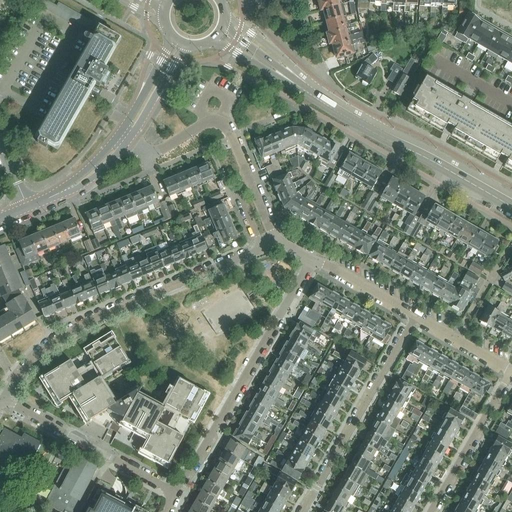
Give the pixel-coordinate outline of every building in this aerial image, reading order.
[(43,0),(39,6),(73,26),(75,22),(88,29),(92,23),(58,4),(56,7),(43,0)] [(323,10),(339,5),(338,0),(320,0),(318,1),(321,11),(323,10)] [(362,1),(369,1),(369,0),(357,0),(357,6),(359,10),(362,10),(362,1)] [(374,8),(381,8),(381,0),(369,0),(369,1),(369,11),(373,11),(374,8)] [(386,2),(393,3),(393,0),(381,0),(381,8),(380,11),(385,12),(386,2)] [(405,3),(405,0),(393,0),(393,3),(392,12),(397,12),(398,3),(405,3)] [(405,0),(405,3),(404,12),(409,13),(410,4),(417,4),(417,0),(405,0)] [(424,5),(431,5),(431,0),(419,0),(419,12),(423,12),(424,5)] [(435,5),(442,6),(442,0),(431,0),(431,5),(430,13),(435,13),(435,5)] [(442,0),(442,6),(442,14),(446,14),(447,6),(454,7),(454,0),(442,0)] [(323,10),(326,21),(343,17),(339,5),(323,10)] [(468,15),(464,21),(457,33),(455,37),(465,44),(468,39),(478,22),(478,21),(474,19),(476,16),(469,12),(468,15)] [(326,21),(330,33),(330,34),(356,27),(355,23),(350,25),(349,23),(347,23),(345,16),(343,17),(326,21)] [(468,39),(478,45),(489,25),(483,21),(482,24),(478,22),(468,39)] [(478,45),(487,50),(498,33),(494,31),(495,28),(489,25),(478,45)] [(90,42),(76,67),(65,62),(64,62),(63,62),(62,63),(62,64),(62,65),(63,65),(66,68),(66,69),(70,71),(71,70),(73,72),(36,137),(39,139),(37,143),(46,147),(48,144),(57,150),(88,95),(84,93),(85,90),(86,90),(87,90),(88,90),(89,89),(89,88),(89,87),(89,86),(88,85),(89,83),(98,88),(100,84),(104,86),(109,76),(106,74),(108,71),(104,68),(120,39),(99,27),(92,38),(87,35),(86,35),(85,35),(85,36),(84,36),(84,37),(84,38),(84,39),(85,39),(90,42)] [(332,43),(333,46),(360,39),(359,34),(354,36),(355,40),(352,41),(351,36),(348,37),(346,30),(356,27),(330,34),(330,33),(327,34),(330,44),(332,43)] [(441,29),(425,35),(435,41),(441,29)] [(487,50),(497,56),(509,36),(503,32),(501,35),(498,33),(487,50)] [(497,56),(507,62),(511,53),(511,37),(509,36),(497,56)] [(360,39),(333,46),(336,58),(355,53),(353,45),(361,43),(360,39)] [(377,72),(368,67),(372,64),(378,59),(373,54),(362,64),(354,77),(362,82),(362,84),(365,86),(368,85),(369,86),(377,72)] [(391,91),(400,96),(417,68),(412,65),(414,61),(410,59),(403,71),(399,79),(391,91)] [(393,83),(397,77),(401,70),(394,65),(390,70),(393,71),(387,80),(393,83)] [(410,105),(407,110),(406,112),(443,133),(449,137),(496,164),(497,164),(502,167),(511,172),(511,126),(471,103),(470,102),(462,98),(461,97),(436,82),(426,77),(425,78),(419,88),(414,97),(410,105)] [(285,151),(296,146),(298,129),(292,128),(278,134),(284,151),(285,151)] [(296,146),(307,152),(317,137),(304,130),(298,129),(296,146)] [(285,151),(284,151),(278,134),(267,139),(273,154),(280,151),(281,153),(283,158),(287,156),(285,151)] [(312,153),(318,157),(319,157),(327,143),(317,137),(307,152),(307,153),(311,155),(312,153)] [(274,156),(273,154),(267,139),(263,140),(262,139),(255,142),(262,159),(269,156),(270,158),(274,156)] [(330,145),(327,143),(319,157),(318,157),(317,159),(322,161),(323,159),(330,163),(331,160),(337,163),(342,154),(337,151),(338,148),(331,143),(330,145)] [(350,176),(351,176),(360,160),(349,154),(338,172),(337,174),(342,177),(344,173),(350,176)] [(297,156),(289,160),(293,170),(299,167),(297,156)] [(305,163),(306,162),(302,159),(297,156),(299,167),(300,168),(304,163),(305,163)] [(280,169),(275,158),(270,160),(272,165),(266,168),(266,169),(268,173),(279,169),(280,169)] [(355,178),(361,182),(370,166),(360,160),(351,176),(350,176),(349,178),(353,181),(355,178)] [(311,169),(307,167),(308,165),(305,163),(304,163),(300,168),(304,172),(307,175),(311,169)] [(196,168),(203,185),(206,184),(205,182),(213,178),(207,164),(196,168)] [(370,166),(361,182),(367,186),(366,188),(371,191),(381,172),(370,166)] [(185,173),(191,187),(196,185),(197,188),(203,185),(196,168),(185,173)] [(268,173),(270,179),(282,174),(280,169),(279,169),(268,173)] [(277,191),(292,185),(289,179),(297,175),(296,171),(273,180),(274,185),(273,185),(275,191),(277,191)] [(328,189),(333,182),(337,175),(337,174),(336,172),(332,171),(323,186),(328,189)] [(191,187),(185,173),(174,177),(181,194),(184,193),(183,191),(191,187)] [(181,194),(174,177),(163,182),(169,196),(174,194),(175,197),(181,194)] [(387,197),(393,201),(394,201),(403,185),(392,178),(381,197),(386,200),(387,197)] [(281,201),(281,202),(295,196),(296,194),(294,189),(296,188),(301,183),(300,181),(292,185),(277,191),(279,195),(277,196),(280,202),(281,201)] [(398,203),(404,207),(413,191),(403,185),(394,201),(393,201),(392,203),(396,206),(398,203)] [(160,208),(160,207),(159,203),(152,187),(146,189),(145,188),(140,190),(147,207),(153,204),(154,206),(156,209),(160,208)] [(296,214),(304,200),(299,197),(305,188),(304,187),(296,194),(295,196),(281,202),(284,209),(286,208),(290,211),(290,212),(295,216),(296,214)] [(344,198),(345,197),(348,192),(343,189),(340,194),(339,195),(344,198)] [(147,207),(140,190),(135,192),(136,193),(130,196),(137,215),(138,216),(143,214),(142,212),(148,209),(147,207)] [(305,221),(306,220),(314,206),(309,203),(315,192),(311,190),(306,199),(305,198),(304,200),(296,214),(300,217),(300,218),(305,221)] [(424,197),(413,191),(404,207),(411,210),(409,213),(410,214),(405,224),(413,229),(420,217),(415,215),(424,197)] [(211,202),(222,198),(219,192),(208,197),(211,202)] [(366,211),(373,201),(372,200),(375,195),(370,192),(361,208),(366,211)] [(325,212),(324,212),(318,208),(320,206),(319,206),(324,197),(320,195),(314,206),(306,220),(310,222),(309,224),(315,227),(316,226),(317,226),(325,212)] [(126,220),(137,215),(130,196),(124,198),(123,197),(118,199),(125,216),(126,220)] [(119,218),(125,216),(118,199),(113,201),(113,203),(107,205),(114,220),(118,231),(123,229),(119,218)] [(171,218),(167,207),(166,207),(164,201),(159,203),(160,207),(160,208),(165,221),(171,218)] [(325,212),(317,226),(320,228),(319,229),(325,233),(326,231),(327,232),(335,218),(334,218),(328,214),(330,212),(329,212),(334,203),(330,201),(324,212),(325,212)] [(378,203),(373,201),(366,211),(371,214),(378,203)] [(215,208),(213,204),(203,208),(205,213),(209,212),(208,211),(215,208)] [(118,231),(114,220),(107,205),(101,208),(101,206),(96,208),(103,225),(110,222),(112,227),(111,228),(113,233),(118,239),(119,240),(122,239),(121,237),(118,231)] [(171,218),(177,216),(173,205),(167,207),(171,218)] [(206,225),(213,222),(228,216),(223,205),(220,206),(215,208),(214,209),(208,211),(211,218),(204,221),(206,225)] [(421,215),(419,219),(409,236),(414,239),(422,226),(426,228),(429,224),(435,227),(434,229),(445,211),(444,211),(445,209),(440,207),(439,208),(434,205),(426,218),(421,215)] [(345,223),(344,223),(338,220),(340,218),(339,218),(344,209),(340,207),(334,218),(335,218),(327,232),(330,234),(329,235),(335,239),(336,237),(337,237),(345,223)] [(103,225),(96,208),(91,211),(91,212),(85,214),(93,233),(104,229),(103,225)] [(455,217),(445,211),(434,229),(438,231),(439,230),(446,233),(445,235),(455,217)] [(345,223),(337,237),(340,240),(339,241),(346,245),(355,229),(348,226),(350,224),(349,224),(354,215),(350,213),(344,223),(345,223)] [(208,232),(210,236),(232,227),(228,216),(213,222),(216,229),(208,232)] [(455,241),(456,241),(466,224),(455,217),(445,235),(449,238),(450,236),(456,239),(455,241)] [(74,219),(63,223),(70,240),(81,235),(74,219)] [(353,247),(357,249),(365,235),(371,224),(367,222),(362,231),(361,233),(355,229),(346,245),(352,248),(353,247)] [(63,223),(52,228),(59,245),(70,240),(63,223)] [(466,247),(466,248),(477,230),(466,224),(456,241),(460,244),(461,242),(467,246),(466,247)] [(188,235),(190,239),(196,254),(207,249),(197,225),(192,227),(195,232),(188,235)] [(210,236),(207,237),(209,241),(216,238),(219,246),(237,238),(235,233),(236,233),(234,227),(233,228),(232,227),(210,236)] [(52,228),(41,233),(48,249),(59,245),(52,228)] [(365,235),(357,249),(356,251),(362,254),(363,252),(367,255),(381,230),(377,228),(372,237),(371,238),(365,235)] [(196,254),(190,239),(188,235),(186,230),(182,232),(185,241),(179,244),(185,258),(186,258),(186,259),(192,257),(192,256),(196,254)] [(476,254),(477,254),(487,236),(477,230),(466,248),(470,250),(471,248),(478,252),(476,254)] [(168,248),(174,263),(185,258),(179,244),(174,232),(170,234),(169,235),(171,241),(173,241),(175,246),(168,248)] [(41,233),(30,237),(37,254),(48,249),(41,233)] [(130,240),(132,245),(141,242),(139,237),(138,235),(129,239),(130,240)] [(487,236),(477,254),(482,257),(483,255),(489,258),(498,242),(487,236)] [(37,254),(30,237),(19,242),(21,248),(15,250),(22,266),(39,259),(37,254)] [(381,245),(382,243),(384,239),(380,237),(378,241),(369,256),(373,258),(372,260),(378,263),(379,262),(387,248),(381,245)] [(94,251),(100,248),(96,239),(91,241),(90,241),(94,251)] [(90,241),(89,240),(84,242),(88,253),(91,252),(94,251),(91,242),(90,241)] [(432,247),(434,243),(428,240),(426,243),(425,245),(431,248),(432,247)] [(155,247),(158,253),(164,267),(174,263),(168,248),(166,243),(155,247)] [(392,249),(388,246),(387,248),(379,262),(383,264),(382,266),(388,269),(389,268),(397,254),(391,250),(392,249)] [(445,249),(439,246),(436,251),(442,255),(445,249)] [(0,341),(1,341),(36,320),(19,291),(22,289),(4,247),(0,248),(0,341)] [(158,253),(155,247),(145,252),(147,257),(153,272),(164,267),(158,253)] [(398,252),(397,254),(389,268),(393,270),(392,271),(398,275),(399,273),(399,274),(407,260),(408,258),(403,255),(405,251),(404,251),(400,249),(398,252)] [(453,259),(455,256),(449,252),(447,255),(446,257),(452,261),(453,259)] [(126,255),(122,257),(126,266),(132,281),(142,276),(136,262),(129,264),(126,255)] [(153,272),(147,257),(141,260),(139,256),(135,258),(136,262),(142,276),(153,272)] [(73,268),(84,263),(82,258),(71,263),(73,268)] [(412,260),(408,258),(407,260),(399,274),(403,276),(402,277),(408,280),(409,279),(417,265),(411,262),(412,260)] [(464,265),(466,262),(460,258),(458,262),(457,263),(463,267),(464,265)] [(119,269),(115,259),(111,261),(115,271),(121,285),(132,281),(126,266),(119,269)] [(484,269),(472,262),(468,270),(480,276),(484,269)] [(108,273),(104,264),(100,266),(104,275),(110,289),(115,288),(115,289),(121,286),(120,285),(121,285),(115,271),(108,273)] [(419,285),(427,271),(421,268),(422,266),(418,264),(417,265),(409,279),(413,282),(412,283),(418,286),(419,285)] [(97,275),(96,275),(93,268),(89,270),(92,277),(93,280),(99,294),(110,289),(104,275),(98,278),(97,275)] [(511,268),(500,275),(504,281),(511,276),(511,268)] [(429,291),(437,277),(427,271),(419,285),(423,287),(422,289),(428,292),(429,291)] [(467,272),(462,280),(473,286),(474,286),(478,278),(467,272)] [(91,280),(88,274),(84,276),(85,278),(84,279),(79,281),(80,285),(86,299),(97,295),(91,280)] [(76,286),(70,289),(76,304),(86,299),(80,285),(79,281),(76,275),(72,277),(76,286)] [(439,296),(439,297),(447,283),(437,277),(429,291),(433,293),(432,294),(438,298),(439,296)] [(450,278),(448,281),(447,283),(439,297),(443,299),(442,300),(448,303),(449,302),(457,289),(451,285),(452,283),(452,284),(454,280),(450,278)] [(61,281),(65,291),(59,294),(65,308),(76,304),(70,289),(66,280),(61,281)] [(457,289),(449,302),(453,304),(452,306),(459,310),(470,291),(477,295),(480,290),(474,286),(473,286),(462,280),(457,289)] [(502,289),(511,295),(511,287),(505,283),(502,289)] [(324,287),(319,285),(319,286),(317,285),(309,299),(316,303),(311,311),(310,311),(310,310),(305,307),(304,308),(298,319),(309,326),(312,320),(316,313),(320,307),(319,306),(328,291),(323,289),(324,287)] [(45,288),(41,290),(45,300),(38,303),(44,317),(55,313),(49,298),(45,288)] [(332,294),(328,291),(319,306),(320,307),(323,309),(324,308),(330,311),(338,297),(339,296),(333,292),(332,294)] [(59,294),(49,298),(55,313),(65,308),(59,294)] [(342,300),(338,297),(330,311),(330,312),(330,313),(320,330),(324,332),(328,325),(330,322),(335,314),(341,317),(349,303),(348,303),(349,302),(343,298),(342,300)] [(491,328),(491,327),(499,313),(504,304),(501,302),(497,308),(495,311),(489,307),(480,322),(491,328)] [(353,306),(349,303),(341,317),(340,318),(344,321),(345,320),(351,323),(359,309),(360,308),(354,304),(353,306)] [(508,306),(504,304),(499,313),(491,327),(501,333),(509,319),(503,315),(508,306)] [(363,312),(359,309),(351,323),(350,324),(354,327),(355,326),(361,329),(370,315),(369,315),(370,314),(364,310),(363,312)] [(316,323),(320,315),(316,313),(312,320),(316,323)] [(511,337),(511,314),(511,315),(509,319),(501,333),(511,338),(511,337)] [(373,318),(370,315),(361,329),(361,330),(365,333),(371,336),(372,335),(380,321),(379,321),(380,320),(374,316),(373,318)] [(384,324),(380,321),(372,335),(371,336),(368,341),(372,343),(375,339),(385,345),(390,337),(386,335),(390,327),(390,326),(385,322),(384,324)] [(292,334),(307,342),(310,337),(317,341),(321,335),(300,323),(297,328),(295,327),(292,334)] [(85,352),(41,379),(58,406),(61,404),(61,403),(70,398),(86,424),(90,422),(89,421),(90,420),(108,430),(109,429),(117,433),(114,439),(167,468),(191,422),(192,423),(200,407),(198,406),(201,400),(204,402),(207,394),(178,378),(163,406),(139,393),(142,388),(139,389),(136,385),(125,392),(127,397),(117,403),(102,380),(129,363),(114,337),(113,334),(105,339),(106,341),(101,345),(99,342),(84,351),(85,352)] [(288,343),(309,355),(311,352),(304,348),(307,342),(292,334),(288,340),(290,341),(288,343)] [(406,383),(418,362),(426,349),(422,346),(423,345),(417,342),(416,343),(406,360),(413,363),(411,366),(409,364),(401,380),(406,383)] [(282,351),(297,360),(300,355),(307,359),(309,355),(288,343),(287,346),(285,345),(282,351)] [(359,346),(353,343),(349,349),(354,351),(355,348),(357,349),(359,346)] [(368,351),(364,348),(360,355),(364,358),(368,351)] [(418,362),(429,368),(437,355),(436,354),(437,353),(432,350),(431,351),(426,349),(418,362)] [(297,360),(282,351),(278,357),(280,358),(278,361),(299,373),(301,369),(294,365),(297,360)] [(339,360),(343,362),(360,371),(360,372),(366,361),(348,352),(345,358),(341,356),(339,360)] [(429,368),(439,374),(447,361),(448,359),(441,356),(441,357),(437,355),(429,368)] [(299,373),(278,361),(277,363),(275,362),(272,369),(287,377),(290,372),(297,376),(299,373)] [(439,374),(450,380),(457,367),(457,366),(457,365),(452,361),(451,363),(447,361),(439,374)] [(337,372),(354,381),(360,371),(343,362),(337,372)] [(461,369),(457,367),(450,380),(460,386),(468,373),(467,372),(468,371),(462,367),(461,369)] [(268,378),(289,390),(291,387),(284,383),(287,377),(272,369),(268,375),(270,376),(268,378)] [(337,372),(331,381),(348,391),(354,381),(337,372)] [(472,375),(468,373),(460,386),(470,392),(478,378),(477,378),(478,377),(473,373),(472,375)] [(307,374),(302,383),(307,386),(312,377),(307,374)] [(262,386),(277,395),(280,390),(287,394),(289,390),(268,378),(267,381),(265,380),(262,386)] [(478,378),(470,392),(464,402),(470,405),(473,400),(471,399),(474,394),(481,398),(488,384),(488,383),(483,379),(482,381),(478,378)] [(326,391),(342,401),(348,391),(331,381),(326,391)] [(415,389),(399,381),(397,385),(396,384),(392,389),(394,390),(393,391),(407,399),(407,398),(411,392),(412,393),(415,389)] [(258,396),(279,408),(281,404),(274,400),(277,395),(262,386),(258,392),(260,393),(258,396)] [(320,401),(337,411),(342,401),(326,391),(320,401)] [(388,401),(401,409),(402,408),(405,402),(407,403),(409,399),(407,398),(407,399),(393,391),(388,401)] [(252,403),(267,412),(270,407),(277,411),(279,408),(258,396),(257,398),(255,397),(252,403)] [(426,396),(421,406),(425,408),(430,399),(426,396)] [(314,411),(331,421),(337,411),(320,401),(314,411)] [(388,401),(382,411),(396,418),(399,412),(401,413),(403,409),(402,408),(401,409),(388,401)] [(248,413),(269,425),(271,421),(264,417),(267,412),(252,403),(248,410),(250,411),(248,413)] [(291,403),(286,411),(290,414),(291,412),(295,405),(291,403)] [(413,409),(411,413),(412,414),(419,418),(422,414),(413,409)] [(445,414),(442,419),(457,427),(457,428),(458,427),(459,427),(462,423),(461,422),(463,418),(450,410),(446,415),(445,414)] [(308,421),(325,431),(331,421),(314,411),(308,421)] [(382,411),(377,420),(392,429),(394,430),(400,420),(396,418),(382,411)] [(269,425),(248,413),(247,416),(245,415),(242,421),(257,430),(260,425),(267,429),(269,425)] [(412,414),(410,418),(417,422),(419,418),(412,414)] [(424,415),(421,419),(428,424),(431,419),(424,415)] [(439,424),(436,428),(452,437),(454,433),(455,434),(456,432),(455,431),(457,427),(442,419),(444,420),(441,425),(439,424)] [(377,420),(370,432),(383,439),(385,441),(392,429),(377,420)] [(240,428),(238,431),(259,443),(261,439),(254,435),(257,430),(242,421),(238,427),(240,428)] [(303,431),(320,441),(325,431),(308,421),(303,431)] [(402,421),(399,426),(405,429),(411,432),(414,428),(408,424),(402,421)] [(499,427),(495,433),(506,439),(510,433),(509,433),(499,427)] [(433,434),(431,438),(446,447),(449,443),(450,443),(453,438),(452,438),(452,437),(436,428),(436,429),(438,430),(435,435),(433,434)] [(273,436),(272,438),(275,440),(276,438),(277,438),(280,432),(276,429),(275,429),(273,433),(273,436)] [(0,438),(0,492),(20,456),(30,461),(40,444),(24,435),(21,441),(4,431),(0,438)] [(259,443),(238,431),(237,433),(235,432),(233,437),(248,446),(250,442),(257,446),(259,443)] [(297,441),(314,451),(320,441),(303,431),(297,441)] [(370,432),(363,443),(376,450),(376,451),(379,452),(382,447),(379,446),(383,439),(370,432)] [(271,438),(266,447),(270,449),(275,441),(271,438)] [(428,443),(425,448),(441,457),(443,453),(444,453),(447,448),(446,448),(446,447),(431,438),(433,439),(430,444),(428,443)] [(511,445),(498,438),(498,439),(497,438),(494,443),(495,444),(493,448),(508,457),(510,458),(511,458),(511,445)] [(410,439),(404,449),(409,451),(414,441),(410,439)] [(231,440),(225,451),(239,459),(245,449),(231,440)] [(297,441),(291,451),(308,460),(314,451),(297,441)] [(376,450),(363,443),(357,454),(370,462),(372,463),(375,458),(373,457),(376,451),(376,450)] [(422,453),(420,458),(435,466),(438,462),(439,463),(442,458),(441,457),(425,448),(427,449),(424,454),(422,453)] [(490,453),(487,458),(503,467),(505,462),(504,461),(506,456),(508,457),(493,448),(491,448),(489,453),(490,453)] [(239,459),(225,451),(219,461),(233,469),(239,459)] [(291,451),(286,461),(303,470),(308,460),(291,451)] [(46,503),(62,511),(72,511),(79,500),(79,501),(97,468),(72,454),(46,503)] [(357,454),(350,466),(363,473),(366,475),(369,470),(366,468),(370,462),(357,454)] [(256,464),(261,466),(265,460),(260,457),(256,464)] [(417,463),(414,467),(430,476),(432,472),(433,473),(436,468),(435,467),(435,466),(420,458),(421,459),(418,464),(417,463)] [(484,463),(482,467),(497,476),(500,472),(498,471),(501,466),(503,467),(487,458),(486,458),(483,463),(484,463)] [(219,461),(213,471),(228,479),(233,469),(219,461)] [(303,470),(286,461),(280,471),(297,480),(303,470)] [(350,466),(344,477),(357,484),(357,485),(359,486),(362,487),(368,476),(366,475),(363,473),(350,466)] [(411,472),(408,477),(424,486),(426,482),(427,482),(430,477),(429,477),(430,476),(414,467),(416,469),(413,473),(411,472)] [(479,473),(476,477),(492,486),(494,481),(492,480),(495,475),(497,476),(482,467),(481,469),(480,468),(477,472),(479,473)] [(251,474),(255,477),(259,470),(254,468),(251,474)] [(273,482),(290,492),(296,483),(270,468),(267,472),(276,477),(273,482)] [(228,479),(213,471),(207,481),(222,489),(228,479)] [(406,482),(403,487),(418,496),(421,491),(422,492),(425,487),(424,486),(408,477),(406,476),(403,481),(406,482)] [(344,477),(337,488),(350,496),(353,497),(358,501),(361,496),(353,491),(357,485),(357,484),(344,477)] [(473,483),(470,487),(486,496),(489,491),(487,490),(490,485),(491,486),(492,486),(476,477),(476,478),(475,477),(472,482),(473,483)] [(244,485),(249,487),(253,480),(248,478),(244,485)] [(207,481),(201,491),(216,499),(222,489),(207,481)] [(262,482),(259,486),(285,501),(290,492),(273,482),(270,487),(262,482)] [(511,484),(506,482),(501,490),(507,494),(511,485),(511,484)] [(266,495),(263,500),(280,510),(285,501),(259,486),(257,490),(266,495)] [(400,492),(397,496),(413,505),(415,501),(416,502),(419,497),(418,496),(403,487),(405,488),(402,493),(400,492)] [(467,492),(465,497),(480,505),(483,501),(481,500),(484,495),(486,496),(470,487),(469,487),(466,492),(467,492)] [(239,495),(243,497),(247,490),(243,488),(239,495)] [(331,500),(344,507),(346,509),(349,504),(347,502),(350,496),(337,488),(331,500)] [(201,491),(196,501),(211,509),(216,499),(201,491)] [(138,511),(137,511),(134,510),(135,510),(133,509),(132,511),(123,506),(124,504),(123,504),(122,506),(113,501),(114,499),(113,499),(109,496),(109,497),(107,495),(105,494),(105,495),(103,493),(98,502),(96,502),(95,503),(96,503),(94,507),(94,506),(92,509),(93,509),(92,511),(88,509),(87,511),(86,511),(138,511)] [(497,495),(494,500),(501,504),(504,500),(497,495)] [(394,502),(392,506),(402,511),(408,511),(409,511),(411,511),(413,507),(412,506),(413,505),(397,496),(397,497),(399,498),(396,503),(394,502)] [(480,505),(465,497),(464,497),(463,497),(461,501),(462,502),(459,506),(469,511),(476,511),(477,511),(476,509),(478,505),(480,506),(480,505)] [(233,505),(237,507),(241,500),(237,498),(233,505)] [(251,500),(249,504),(262,511),(278,511),(280,510),(263,500),(260,505),(251,500)] [(344,507),(331,500),(324,511),(325,511),(340,511),(344,507)] [(506,500),(502,509),(505,510),(510,502),(506,500)] [(196,501),(190,511),(191,511),(209,511),(211,509),(196,501)]
